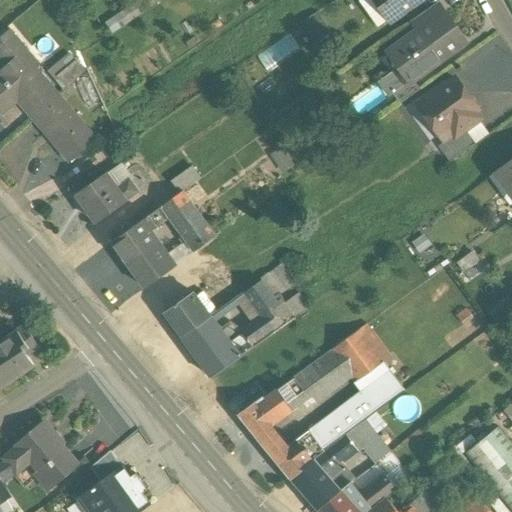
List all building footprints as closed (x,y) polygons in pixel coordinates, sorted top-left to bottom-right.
[(0,15),(7,23),(23,10),(14,0),(13,0),(0,11),(0,15)] [(376,0),(391,20),(419,0),(376,0)] [(436,3),(412,20),(420,30),(420,31),(443,14),(436,3)] [(135,4),(115,17),(122,27),(142,14),(135,4)] [(420,30),(390,52),(410,80),(411,82),(413,80),(441,60),(440,59),(463,42),(443,14),(420,31),(420,30)] [(10,32),(0,40),(0,57),(8,67),(23,54),(25,55),(28,53),(10,32)] [(61,47),(49,33),(32,48),(44,61),(61,47)] [(86,127),(35,67),(38,64),(28,53),(25,55),(23,54),(8,67),(0,73),(0,106),(13,95),(70,161),(86,147),(77,135),(86,127)] [(84,72),(75,62),(57,78),(66,88),(84,72)] [(455,79),(419,106),(433,124),(442,118),(454,136),(455,136),(465,129),(480,118),(475,112),(478,110),(455,79)] [(410,80),(392,93),(400,104),(420,90),(413,80),(411,82),(410,80)] [(465,129),(455,136),(454,136),(440,146),(451,162),(475,144),(465,129)] [(511,159),(495,172),(511,194),(511,159)] [(116,189),(105,174),(76,195),(95,223),(125,202),(124,202),(116,189)] [(129,180),(116,189),(124,202),(137,193),(129,180)] [(172,187),(155,199),(161,207),(178,195),(172,187)] [(216,237),(183,191),(178,195),(161,207),(169,219),(183,237),(186,241),(194,253),(216,237)] [(161,207),(111,243),(127,265),(157,244),(149,233),(169,219),(161,207)] [(194,253),(186,241),(182,244),(179,247),(187,258),(194,253)] [(157,244),(127,265),(144,289),(174,267),(166,256),(157,244)] [(187,258),(179,247),(166,256),(174,267),(187,258)] [(455,263),(466,283),(486,272),(475,252),(455,263)] [(288,289),(275,272),(261,281),(274,298),(279,295),(288,289)] [(261,281),(245,293),(261,314),(277,303),(274,298),(261,281)] [(192,293),(164,314),(183,338),(210,318),(196,298),(192,293)] [(217,313),(203,293),(196,298),(210,318),(217,313)] [(298,294),(284,304),(294,318),(294,317),(307,308),(298,294)] [(279,295),(274,298),(277,303),(281,300),(282,299),(279,295)] [(277,303),(261,314),(264,318),(269,314),(279,328),(294,318),(284,304),(281,300),(277,303)] [(264,318),(242,334),(252,348),(271,334),(279,328),(269,314),(264,318)] [(210,318),(183,338),(211,377),(236,359),(239,357),(229,344),(210,318)] [(381,345),(366,326),(359,331),(374,350),(381,345)] [(38,348),(24,327),(16,332),(27,350),(26,351),(32,351),(38,348)] [(299,374),(290,381),(300,395),(287,404),(291,411),(301,403),(306,409),(309,407),(312,410),(352,381),(355,384),(384,363),(374,350),(359,331),(299,374)] [(16,332),(0,342),(0,387),(32,365),(24,352),(26,351),(27,350),(16,332)] [(242,334),(229,344),(239,357),(252,348),(242,334)] [(384,363),(355,384),(361,393),(335,412),(350,431),(365,420),(405,390),(384,363)] [(290,381),(278,390),(279,392),(287,404),(300,395),(290,381)] [(279,392),(241,418),(266,450),(278,439),(268,428),(285,415),(291,411),(287,404),(279,392)] [(306,409),(301,403),(291,411),(285,415),(292,425),(309,413),(306,409)] [(335,412),(297,441),(314,459),(349,432),(350,431),(335,412)] [(386,447),(365,420),(350,431),(349,432),(371,459),(386,447)] [(56,437),(44,423),(18,446),(18,447),(4,459),(16,473),(31,461),(39,470),(35,474),(48,489),(77,464),(54,438),(56,437)] [(511,511),(511,444),(499,428),(464,456),(510,511),(511,511)] [(347,436),(315,460),(341,491),(351,482),(354,479),(339,461),(356,449),(347,436)] [(278,439),(266,450),(274,458),(286,449),(278,439)] [(286,449),(274,458),(291,479),(314,459),(297,441),(286,449)] [(386,447),(371,459),(375,464),(390,452),(386,447)] [(111,451),(91,468),(101,482),(122,467),(111,451)] [(315,460),(314,459),(291,479),(319,511),(330,511),(347,498),(348,498),(357,491),(351,482),(341,491),(315,460)] [(0,465),(0,502),(7,497),(0,487),(0,483),(8,478),(0,465)] [(101,482),(77,499),(86,511),(140,511),(151,505),(142,494),(147,490),(135,474),(131,477),(122,466),(122,467),(101,482)] [(386,477),(361,496),(357,491),(348,498),(359,511),(366,511),(396,489),(386,477)] [(442,495),(434,485),(429,487),(439,498),(442,495)] [(413,501),(401,511),(450,511),(439,498),(429,487),(413,501)] [(407,495),(393,507),(396,511),(401,511),(413,501),(407,495)] [(475,495),(455,511),(484,511),(487,510),(475,495)] [(359,511),(348,498),(347,498),(330,511),(359,511)] [(387,501),(373,511),(396,511),(393,507),(387,501)]
